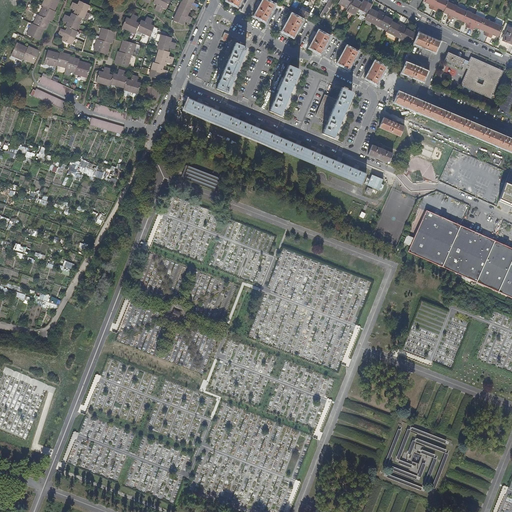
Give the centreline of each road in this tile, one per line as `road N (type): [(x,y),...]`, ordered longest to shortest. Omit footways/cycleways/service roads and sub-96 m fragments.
road 1 (residential): [(178,80),(345,150),(358,143),(374,103),(370,87),(211,6)]
road 2 (track): [(0,325),(35,333),(51,327),(152,138)]
